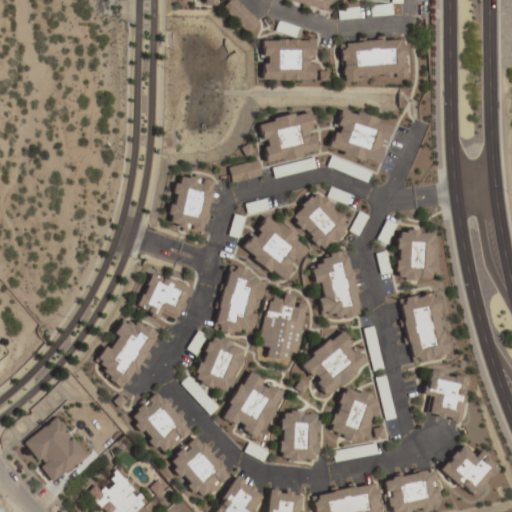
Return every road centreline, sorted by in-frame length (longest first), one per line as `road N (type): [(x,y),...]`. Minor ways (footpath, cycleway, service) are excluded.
road 1 (tertiary): [(136,0),(133,147),(113,242),(58,340),(0,399)]
road 2 (secondary): [(447,0),(455,204),(473,301),(511,420)]
road 3 (secondary): [(511,291),(491,166),(488,0)]
road 4 (tertiary): [(132,231),(148,141),(151,0)]
road 5 (tertiary): [(0,418),(70,350),(105,297),(132,231)]
road 6 (residential): [(404,0),(405,17),(384,24),(310,23),(252,0)]
